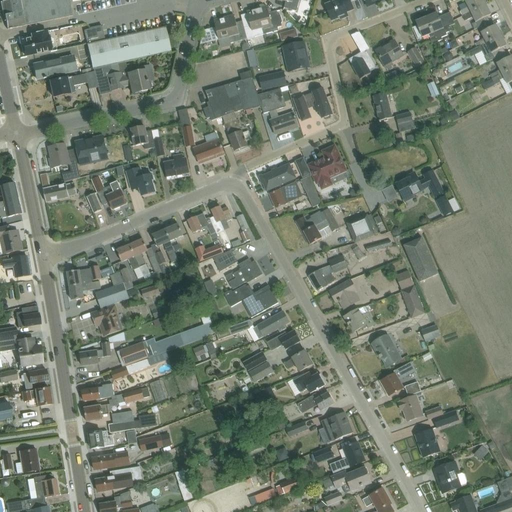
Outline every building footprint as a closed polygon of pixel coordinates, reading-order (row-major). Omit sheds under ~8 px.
[(1,0),(7,30),(17,28),(72,17),(68,0),(1,0)] [(299,0),(281,0),(286,1),(284,8),(296,11),(299,0)] [(335,0),(336,1),(325,5),(328,12),(332,21),(347,15),(346,12),(353,10),(349,0),(335,0)] [(463,16),(486,5),(483,0),(469,0),(466,2),(468,7),(460,11),(463,16)] [(256,8),(257,8),(264,34),(264,35),(279,31),(278,28),(282,27),(281,24),(282,22),(281,16),(279,15),(278,15),(277,11),(271,13),(270,9),(268,9),(267,7),(265,7),(265,6),(263,5),(257,6),(256,8)] [(491,15),(486,5),(463,16),(465,21),(473,17),(476,22),(472,24),(474,29),(478,27),(479,28),(490,22),(487,17),(491,15)] [(247,12),(249,20),(242,21),(244,28),(247,39),(247,38),(248,40),(254,38),(254,37),(264,34),(257,8),(256,8),(257,9),(247,12)] [(455,24),(450,12),(445,15),(449,26),(455,24)] [(437,13),(426,18),(436,42),(442,40),(441,38),(447,36),(446,33),(451,31),(449,26),(445,15),(439,17),(437,13)] [(224,18),(224,17),(229,37),(231,43),(247,39),(244,28),(242,21),(236,23),(234,15),(224,18)] [(231,46),(231,43),(229,37),(224,17),(223,17),(224,18),(214,21),(216,28),(203,31),(200,45),(219,40),(221,49),(231,46)] [(436,42),(426,18),(416,22),(417,26),(412,28),(417,40),(429,35),(432,44),(436,42)] [(492,27),(490,22),(479,28),(484,39),(475,43),(477,48),(467,52),(467,53),(501,36),(496,25),(492,27)] [(84,31),(87,44),(105,41),(102,27),(84,31)] [(165,27),(105,41),(87,44),(93,70),(118,64),(171,52),(165,27)] [(290,31),(288,34),(290,39),(298,37),(296,29),(290,31)] [(39,38),(22,41),(25,56),(50,51),(46,32),(38,34),(39,38)] [(487,62),(494,59),(505,53),(503,48),(506,46),(501,36),(467,53),(470,58),(482,52),(487,62)] [(351,39),(340,45),(344,52),(355,46),(351,39)] [(403,56),(394,41),(388,45),(389,46),(384,48),(384,47),(376,51),(385,66),(403,56)] [(283,48),(285,55),(287,55),(291,72),(298,70),(308,68),(304,51),(306,51),(304,43),(283,48)] [(415,64),(422,61),(415,49),(408,52),(415,64)] [(365,50),(348,59),(360,80),(371,74),(370,73),(376,69),(365,50)] [(445,60),(448,62),(452,60),(453,57),(452,54),(448,52),(445,54),(444,57),(445,60)] [(492,74),(494,77),(494,78),(511,69),(511,56),(508,58),(505,53),(494,59),(500,70),(492,74)] [(72,56),(34,65),(37,80),(43,78),(43,79),(46,78),(45,78),(75,71),(72,56)] [(118,64),(93,70),(94,72),(97,88),(99,95),(100,95),(100,94),(103,93),(105,91),(107,91),(107,92),(111,91),(107,76),(120,73),(120,72),(118,64)] [(107,76),(111,91),(123,88),(123,87),(130,85),(132,94),(149,90),(149,88),(152,88),(151,82),(154,81),(151,64),(138,67),(139,70),(127,73),(126,71),(121,73),(121,72),(120,72),(120,73),(107,76)] [(511,69),(494,78),(494,77),(481,84),(485,90),(495,85),(501,82),(500,81),(504,78),(511,92),(511,91),(511,69)] [(97,88),(94,72),(82,75),(50,82),(53,97),(75,93),(73,86),(87,83),(89,90),(97,88)] [(240,75),(242,81),(205,92),(209,102),(207,103),(209,108),(204,109),(207,119),(210,118),(212,121),(222,117),(235,151),(240,149),(241,150),(246,148),(246,147),(247,147),(245,142),(246,141),(245,139),(244,140),(234,114),(243,110),(244,113),(261,107),(257,95),(252,79),(250,72),(240,75)] [(262,90),(286,85),(283,73),(260,78),(262,90)] [(439,87),(441,91),(456,83),(454,79),(439,87)] [(433,82),(427,85),(429,91),(436,88),(433,82)] [(296,85),(289,88),(291,95),(299,92),(296,85)] [(280,89),(257,95),(261,107),(263,114),(286,107),(282,92),(289,90),(288,86),(280,88),(280,89)] [(312,93),(303,97),(303,96),(294,99),(302,122),(311,118),(307,108),(314,105),(316,113),(319,112),(322,119),(333,115),(323,89),(312,93)] [(381,122),(381,121),(392,118),(386,94),(373,97),(380,123),(381,122)] [(183,110),(178,111),(182,129),(184,139),(186,148),(195,146),(193,137),(191,127),(187,109),(186,109),(183,110)] [(456,110),(449,114),(453,122),(460,118),(456,110)] [(410,113),(396,117),(398,126),(413,122),(410,113)] [(298,128),(295,119),(294,114),(271,121),(275,135),(287,131),(287,129),(297,126),(298,128)] [(158,128),(161,136),(166,134),(164,126),(158,128)] [(146,132),(145,127),(131,130),(135,147),(143,145),(144,151),(155,148),(154,141),(152,131),(146,132)] [(221,147),(219,141),(216,132),(204,137),(208,145),(194,150),(200,164),(224,155),(222,148),(222,146),(221,147)] [(401,134),(395,136),(397,145),(404,143),(401,134)] [(75,142),(77,152),(81,167),(109,161),(103,138),(87,141),(86,139),(75,142)] [(155,148),(157,157),(165,156),(162,140),(154,141),(155,148)] [(51,169),(61,167),(69,165),(71,173),(62,175),(64,183),(80,178),(74,149),(73,150),(74,153),(68,154),(65,144),(49,148),(51,159),(49,160),(51,169)] [(321,160),(309,166),(317,184),(319,183),(322,189),(332,185),(329,179),(330,178),(346,171),(335,146),(323,152),(326,159),(321,161),(321,160)] [(164,164),(168,180),(178,178),(178,176),(181,176),(182,177),(189,175),(186,160),(182,160),(182,156),(174,157),(175,162),(164,164)] [(310,175),(307,168),(303,158),(296,162),(303,178),(310,175)] [(270,168),(271,170),(259,175),(264,186),(266,186),(267,190),(266,190),(267,191),(295,178),(288,162),(277,167),(276,166),(270,168)] [(143,178),(140,169),(127,173),(132,191),(139,188),(142,196),(155,193),(152,181),(154,180),(152,175),(143,178)] [(400,193),(404,200),(429,188),(434,198),(443,193),(437,180),(433,171),(424,176),(426,179),(419,183),(415,174),(396,184),(400,193)] [(102,173),(90,176),(97,194),(102,206),(110,203),(109,201),(107,197),(104,191),(104,189),(99,178),(103,177),(102,173)] [(300,180),(313,208),(322,204),(310,176),(300,180)] [(119,187),(126,183),(124,178),(117,182),(119,187)] [(14,183),(0,186),(3,202),(4,202),(18,198),(14,183)] [(46,203),(69,198),(69,197),(77,195),(74,183),(43,190),(46,203)] [(111,186),(104,189),(104,191),(107,197),(109,201),(110,203),(113,211),(127,205),(123,195),(118,183),(111,186)] [(275,208),(302,196),(296,183),(269,194),(275,208)] [(352,190),(349,195),(355,198),(358,192),(352,190)] [(87,197),(94,214),(102,210),(95,194),(87,197)] [(3,202),(0,202),(0,219),(21,214),(18,198),(4,202),(3,202)] [(459,209),(454,199),(439,206),(444,217),(459,209)] [(210,219),(216,234),(224,230),(221,222),(225,220),(226,222),(233,219),(228,208),(222,210),(220,207),(211,210),(214,217),(210,219)] [(339,228),(332,216),(329,209),(321,213),(320,212),(310,217),(311,219),(306,222),(304,217),(296,222),(303,233),(304,233),(311,245),(319,240),(339,228)] [(207,227),(211,236),(216,234),(210,219),(209,218),(206,219),(204,214),(188,221),(193,234),(202,230),(202,229),(207,227)] [(368,215),(347,223),(355,243),(378,233),(371,214),(368,215)] [(243,231),(244,232),(240,233),(244,243),(249,240),(250,243),(256,241),(249,229),(243,215),(237,218),(242,231),(243,231)] [(0,254),(3,254),(10,253),(20,251),(17,239),(19,238),(17,231),(5,234),(3,227),(8,226),(8,225),(0,227),(0,254)] [(179,225),(166,230),(170,242),(177,239),(183,236),(182,234),(179,225)] [(166,230),(152,236),(157,247),(164,245),(168,255),(172,263),(178,260),(174,252),(172,247),(170,242),(166,230)] [(205,233),(192,238),(195,247),(208,243),(205,233)] [(438,274),(422,236),(403,245),(419,282),(438,274)] [(143,240),(131,245),(140,267),(140,268),(146,282),(163,275),(160,266),(155,256),(149,258),(155,272),(153,273),(153,272),(150,273),(141,254),(147,252),(148,251),(147,250),(147,249),(143,240)] [(389,241),(366,247),(368,253),(391,246),(389,241)] [(140,267),(131,245),(117,251),(122,263),(128,260),(133,271),(137,269),(140,268),(140,267)] [(231,251),(212,258),(216,264),(220,272),(238,262),(234,255),(231,251)] [(160,253),(155,255),(155,256),(160,266),(163,275),(168,273),(164,264),(166,263),(161,252),(160,253)] [(334,274),(348,268),(343,256),(329,261),(334,274)] [(30,275),(28,275),(27,264),(28,264),(27,257),(11,259),(12,261),(3,262),(4,269),(13,268),(14,278),(30,275)] [(233,272),(226,276),(231,286),(233,290),(247,282),(247,283),(254,280),(262,275),(255,261),(250,264),(248,260),(239,265),(241,269),(240,269),(240,271),(234,274),(233,272)] [(93,281),(101,279),(99,266),(90,268),(93,281)] [(144,277),(140,268),(137,269),(134,270),(138,279),(144,277)] [(126,284),(133,281),(127,269),(121,272),(126,284)] [(67,273),(70,287),(92,283),(91,277),(80,278),(79,271),(67,273)] [(319,271),(318,272),(309,277),(317,291),(336,281),(332,274),(324,279),(319,271)] [(414,286),(408,271),(396,276),(401,290),(414,286)] [(115,287),(96,294),(101,309),(129,299),(129,298),(134,296),(132,289),(126,291),(120,273),(114,275),(115,276),(112,277),(115,287)] [(330,292),(333,298),(336,302),(338,301),(339,303),(340,302),(344,309),(359,301),(354,292),(357,291),(351,280),(330,292)] [(72,301),(84,299),(83,292),(101,289),(100,282),(92,283),(70,287),(72,301)] [(242,301),(251,318),(264,311),(273,307),(275,307),(274,306),(278,303),(269,286),(254,294),(250,285),(247,287),(246,284),(233,292),(232,290),(225,293),(226,295),(225,296),(231,307),(242,301)] [(144,299),(149,297),(160,293),(157,286),(141,291),(144,299)] [(401,291),(401,293),(412,319),(425,314),(414,286),(401,290),(401,291)] [(21,313),(16,314),(18,329),(40,325),(37,306),(27,308),(21,309),(21,313)] [(96,327),(101,325),(105,336),(122,330),(114,306),(92,314),(96,327)] [(353,312),(344,317),(348,324),(347,324),(348,325),(351,324),(355,332),(366,325),(368,328),(375,325),(375,324),(368,313),(365,307),(358,309),(353,312)] [(161,311),(153,314),(155,320),(164,316),(161,311)] [(283,312),(258,326),(253,329),(259,339),(278,329),(280,332),(286,329),(284,325),(289,323),(283,312)] [(250,320),(214,333),(215,333),(217,340),(250,328),(251,327),(253,326),(250,320)] [(147,340),(120,351),(125,366),(153,356),(166,351),(183,345),(215,333),(214,333),(211,323),(179,334),(156,342),(154,338),(147,340)] [(441,337),(437,326),(437,325),(421,330),(425,342),(441,337)] [(0,330),(0,338),(13,337),(17,336),(16,332),(16,328),(0,330)] [(286,333),(279,336),(267,343),(271,350),(283,344),(286,350),(300,342),(294,331),(287,335),(286,333)] [(380,358),(381,357),(387,367),(401,360),(387,335),(372,344),(376,351),(378,350),(381,355),(379,356),(380,358)] [(13,337),(0,338),(0,352),(18,349),(17,342),(14,342),(13,337)] [(33,339),(17,342),(18,349),(21,366),(42,363),(40,347),(34,348),(33,339)] [(80,354),(82,367),(99,364),(98,359),(111,357),(109,343),(102,344),(103,350),(80,354)] [(202,345),(193,349),(196,357),(206,354),(208,352),(205,345),(203,346),(202,345)] [(215,350),(210,352),(212,359),(219,356),(217,349),(215,350)] [(305,351),(284,363),(288,369),(296,365),(300,372),(313,365),(305,351)] [(429,352),(422,356),(425,362),(432,358),(429,352)] [(114,380),(145,368),(150,367),(149,366),(169,359),(167,353),(147,360),(126,367),(111,372),(114,380)] [(267,361),(262,353),(244,363),(248,371),(267,361)] [(397,392),(404,388),(399,380),(415,371),(410,362),(394,371),(395,373),(380,381),(389,397),(395,393),(396,394),(397,393),(397,392)] [(250,373),(255,383),(273,372),(268,363),(250,373)] [(146,378),(153,377),(150,368),(144,370),(146,378)] [(15,370),(0,373),(0,383),(1,383),(17,379),(15,370)] [(46,370),(22,374),(25,390),(32,389),(31,384),(48,381),(46,370)] [(293,380),(287,383),(295,396),(301,393),(308,389),(311,394),(317,390),(318,391),(319,390),(318,389),(325,386),(318,374),(312,377),(309,372),(304,374),(293,379),(293,380)] [(437,377),(438,383),(451,380),(449,374),(437,377)] [(248,376),(243,379),(246,385),(251,382),(248,376)] [(418,383),(406,387),(409,396),(420,391),(418,383)] [(102,399),(113,396),(112,384),(102,386),(102,388),(82,391),(84,402),(102,399)] [(270,386),(259,392),(262,398),(266,396),(273,392),(270,386)] [(35,391),(28,392),(21,393),(23,402),(30,401),(30,400),(36,399),(38,407),(52,405),(49,388),(35,391)] [(117,397),(112,398),(112,400),(109,401),(110,405),(85,409),(87,422),(102,420),(102,416),(109,414),(109,412),(111,412),(110,407),(118,406),(117,403),(125,400),(126,403),(143,399),(150,396),(148,388),(141,390),(117,397)] [(318,404),(322,411),(335,404),(328,392),(315,400),(312,395),(297,404),(302,413),(318,404)] [(0,420),(12,418),(9,403),(7,395),(0,397),(0,420)] [(400,402),(398,403),(401,411),(404,410),(405,413),(404,414),(407,422),(423,416),(416,396),(400,402)] [(429,420),(433,419),(444,415),(441,407),(426,412),(429,420)] [(277,409),(271,412),(279,432),(285,429),(277,409)] [(244,410),(237,412),(241,422),(248,419),(244,410)] [(456,411),(444,415),(433,419),(436,428),(460,421),(456,411)] [(111,415),(113,424),(134,421),(133,412),(111,415)] [(335,440),(353,433),(345,412),(321,421),(324,429),(330,427),(335,440)] [(139,420),(134,421),(113,424),(109,425),(110,433),(124,431),(157,426),(155,414),(139,417),(139,420)] [(290,438),(307,430),(303,422),(286,429),(290,438)] [(415,435),(423,459),(441,453),(432,429),(415,435)] [(107,431),(99,433),(89,434),(91,449),(97,448),(97,449),(99,449),(99,448),(114,445),(113,435),(108,436),(107,431)] [(169,434),(160,436),(138,441),(141,451),(162,446),(163,448),(172,446),(169,434)] [(262,438),(244,445),(247,453),(265,446),(262,438)] [(492,441),(487,444),(491,450),(495,447),(492,441)] [(339,472),(356,465),(365,461),(362,454),(361,454),(356,443),(343,448),(347,459),(330,465),(333,474),(339,472)] [(482,446),(478,451),(484,457),(488,452),(482,446)] [(322,449),(315,452),(314,453),(317,461),(332,455),(330,447),(322,450),(322,449)] [(21,463),(15,464),(17,474),(23,473),(30,472),(39,470),(38,462),(37,462),(35,451),(36,450),(19,453),(21,462),(21,463)] [(130,465),(129,461),(128,453),(114,455),(114,456),(108,457),(108,456),(93,459),(94,470),(117,467),(130,465)] [(3,456),(4,463),(0,463),(1,470),(5,469),(5,470),(12,469),(10,455),(3,456)] [(455,462),(434,470),(443,494),(460,488),(460,487),(459,487),(466,484),(467,482),(464,475),(462,473),(459,474),(455,463),(455,462)] [(98,492),(115,489),(125,488),(124,483),(142,480),(140,467),(121,470),(110,472),(111,478),(96,480),(98,492)] [(348,481),(352,490),(371,484),(365,469),(346,476),(345,473),(336,476),(333,477),(336,487),(342,485),(341,482),(348,480),(348,481)] [(469,483),(475,480),(471,470),(465,472),(469,483)] [(31,500),(6,504),(7,511),(20,511),(26,511),(26,509),(45,505),(44,498),(58,496),(55,479),(53,480),(53,475),(33,478),(33,479),(27,480),(31,500)] [(179,486),(185,502),(193,499),(187,482),(185,483),(183,476),(177,478),(180,485),(179,486)] [(285,495),(301,489),(296,477),(280,483),(285,495)] [(497,483),(502,494),(511,490),(506,479),(497,483)] [(376,511),(394,511),(392,508),(390,505),(392,504),(383,489),(374,494),(363,500),(367,507),(374,503),(378,511),(376,511)] [(115,502),(100,505),(101,511),(116,511),(116,509),(132,506),(131,500),(130,491),(121,495),(121,496),(114,498),(115,502)] [(324,498),(328,506),(342,500),(339,492),(324,498)] [(255,496),(249,499),(252,507),(258,504),(255,496)] [(476,511),(471,496),(456,502),(451,504),(454,511),(459,509),(459,511),(476,511)] [(511,500),(496,506),(498,511),(499,511),(511,507),(511,500)]
